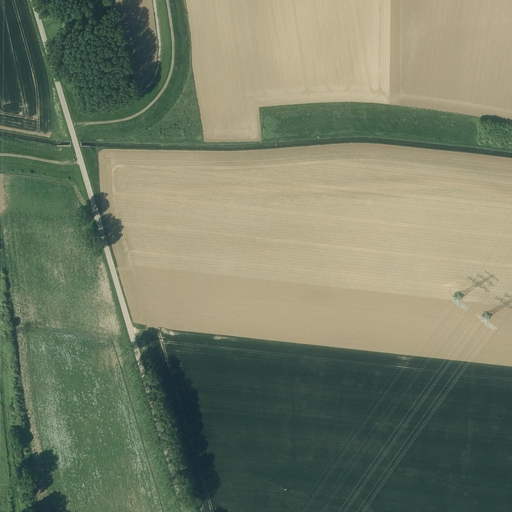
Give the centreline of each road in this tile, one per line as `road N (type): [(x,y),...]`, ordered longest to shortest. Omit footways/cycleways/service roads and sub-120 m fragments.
road 1 (residential): [(184,511),(33,0)]
road 2 (track): [(70,126),(127,119),(164,87),(172,58),(166,0)]
